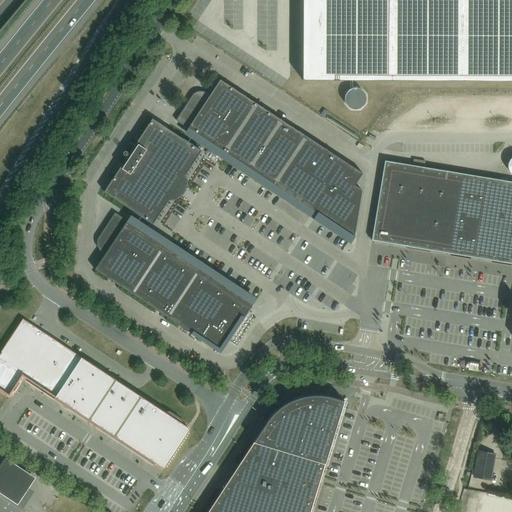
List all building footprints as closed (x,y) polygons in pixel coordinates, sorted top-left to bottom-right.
[(511,0),(302,0),(302,80),(403,81),(511,81),(511,0)] [(192,95),(176,120),(224,152),(256,104),(220,80),(209,95),(205,92),(203,92),(201,92),(199,92),(197,92),(195,93),(193,94),(192,95)] [(256,104),(224,152),(248,168),(280,119),(256,104)] [(106,189),(104,192),(149,222),(167,195),(168,196),(169,195),(171,195),(172,195),(173,195),(175,194),(176,193),(177,193),(178,192),(179,191),(180,190),(181,189),(181,188),(182,186),(182,185),(183,184),(183,182),(183,181),(183,180),(183,178),(183,177),(182,176),(182,174),(181,173),(198,148),(152,119),(112,180),(106,189)] [(280,119),(248,168),(284,192),(316,143),(280,119)] [(316,143),(284,192),(312,210),(344,162),(316,143)] [(385,161),(372,240),(451,253),(464,174),(385,161)] [(344,162),(312,210),(313,211),(324,218),(334,225),(343,230),(352,236),(352,237),(353,237),(352,238),(353,238),(354,238),(355,237),(354,236),(359,206),(362,190),(358,188),(354,185),(362,174),(345,162),(344,162)] [(464,174),(451,253),(481,258),(494,179),(464,174)] [(511,263),(511,182),(494,179),(481,258),(511,263)] [(105,254),(95,270),(131,294),(163,245),(115,213),(98,238),(98,240),(97,242),(97,244),(97,246),(98,248),(99,249),(100,251),(105,254)] [(163,245),(131,294),(156,310),(167,317),(199,268),(163,245)] [(199,268),(167,317),(206,343),(238,294),(199,268)] [(238,294),(206,343),(220,352),(242,319),(252,303),(238,294)] [(23,318),(0,353),(0,389),(9,396),(22,376),(161,467),(187,427),(23,318)] [(310,511),(343,401),(327,396),(322,395),(318,395),(315,395),(311,395),(307,396),(302,397),(299,398),(295,399),(292,400),(288,402),(285,404),(281,407),(278,409),(276,411),(273,414),(270,417),(269,419),(268,420),(207,511),(310,511)] [(495,454),(478,451),(473,477),(490,480),(495,454)] [(35,477),(3,458),(0,463),(0,493),(18,504),(35,477)] [(511,511),(511,501),(484,494),(481,504),(483,505),(481,511),(511,511)]
